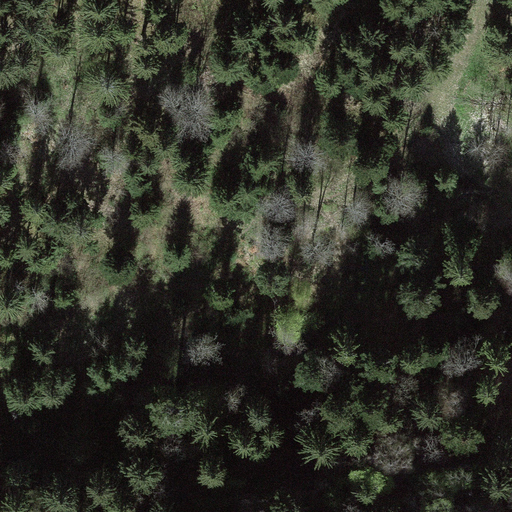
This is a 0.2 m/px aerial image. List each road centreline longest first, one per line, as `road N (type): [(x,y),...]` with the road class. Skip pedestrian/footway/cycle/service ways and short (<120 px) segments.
road 1 (track): [(486,0),(445,83),(385,156),(354,180),(267,210),(75,347),(0,377)]
road 2 (track): [(511,212),(480,194),(462,169),(445,83)]
